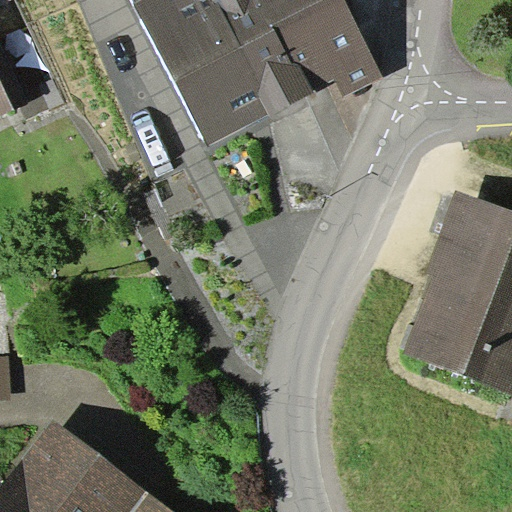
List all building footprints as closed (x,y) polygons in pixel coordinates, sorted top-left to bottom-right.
[(130,0),(208,145),(336,82),(343,95),(383,77),(341,0),(130,0)] [(0,117),(31,104),(0,36),(0,35),(0,117)] [(431,276),(403,352),(511,396),(511,211),(455,190),(424,272),(431,276)] [(0,400),(11,400),(9,355),(0,355),(0,400)] [(175,511),(53,419),(0,488),(0,511),(175,511)]
